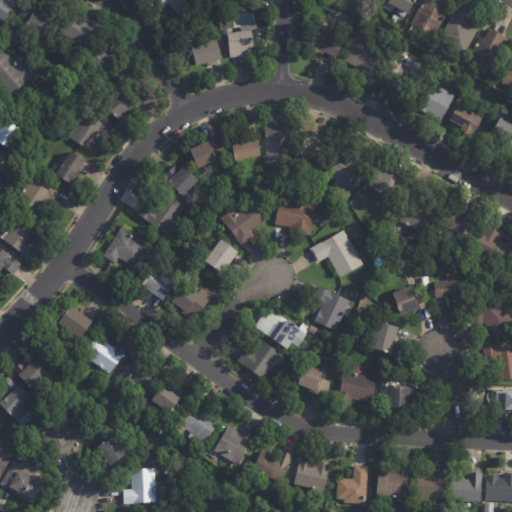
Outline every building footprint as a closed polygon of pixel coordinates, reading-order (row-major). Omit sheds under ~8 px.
[(0,0),(0,1),(6,4),(7,1),(13,5),(2,23),(0,21),(0,0)] [(161,7),(155,0),(185,0),(193,9),(181,18),(170,3),(162,9),(161,7)] [(257,0),(257,8),(232,6),(232,0),(257,0)] [(417,0),(409,15),(406,14),(404,18),(397,14),(399,10),(394,7),(392,12),(385,9),(390,0),(417,0)] [(449,0),(445,9),(449,12),(433,39),(410,26),(424,0),(449,0)] [(462,5),(474,12),(467,23),(479,29),(463,57),(438,43),(460,4),(462,5)] [(34,12),(53,23),(43,41),(24,30),(26,27),(24,26),(26,23),(27,23),(33,12),(34,12)] [(83,23),(94,30),(81,51),(56,36),(69,15),(83,23)] [(492,31),(506,38),(500,49),(504,51),(489,78),(466,64),(480,37),(484,40),(490,29),(492,31)] [(241,58),(230,59),(227,35),(252,32),(254,48),(245,49),(246,57),(241,58)] [(333,58),(324,54),(323,56),(317,54),(317,55),(309,52),(318,32),(342,43),(335,59),(333,58)] [(113,45),(104,55),(114,64),(106,73),(108,74),(105,77),(104,76),(103,77),(81,56),(93,43),(96,46),(105,37),(113,45)] [(371,83),(358,77),(361,71),(344,62),(355,39),(385,54),(371,83)] [(220,61),(196,67),(190,47),(216,40),(221,60),(220,61)] [(33,76),(14,94),(17,97),(13,100),(10,97),(10,98),(0,87),(0,52),(3,50),(14,62),(20,57),(35,73),(33,76)] [(421,71),(409,92),(403,89),(399,96),(376,84),(392,55),(421,71)] [(511,89),(502,87),(507,67),(510,68),(511,61),(511,89)] [(455,96),(441,123),(414,108),(428,82),(455,96)] [(141,104),(130,114),(129,112),(118,122),(115,119),(114,120),(112,117),(113,116),(103,104),(117,92),(126,102),(134,94),(142,103),(141,104)] [(471,114),(481,119),(471,138),(459,131),(461,128),(449,122),(457,106),(471,114)] [(113,128),(106,138),(100,134),(89,152),(68,138),(79,122),(73,119),(79,110),(84,114),(87,111),(106,123),(107,122),(114,127),(113,128)] [(510,116),(511,117),(511,147),(502,142),(496,152),(485,145),(499,118),(506,122),(510,116)] [(0,123),(1,121),(20,130),(9,154),(0,150),(0,123)] [(243,158),(235,160),(232,142),(233,142),(233,141),(237,140),(237,141),(246,140),(244,128),(254,126),(260,155),(243,158)] [(284,158),(264,158),(265,126),(294,127),(294,158),(284,158)] [(309,130),(319,132),(318,139),(327,140),(324,160),(301,156),(305,129),(309,130)] [(206,141),(208,140),(207,139),(217,134),(223,149),(214,153),(216,159),(207,163),(208,165),(215,162),(219,171),(203,177),(189,148),(206,141)] [(360,157),(369,162),(353,189),(347,186),(343,192),(332,186),(336,179),(327,175),(341,150),(351,155),(353,153),(360,157)] [(78,159),(84,163),(77,174),(80,176),(73,187),(70,185),(69,186),(49,172),(53,166),(59,169),(60,168),(59,168),(61,165),(62,166),(70,153),(78,159)] [(168,180),(169,179),(165,174),(174,164),(179,169),(183,164),(198,179),(183,195),(168,180)] [(396,173),(407,178),(399,191),(388,185),(380,197),(369,191),(372,187),(367,184),(378,164),(390,171),(391,169),(396,173)] [(60,191),(50,206),(44,203),(37,215),(32,212),(32,213),(15,203),(21,193),(20,193),(22,189),(23,190),(33,174),(53,187),(54,186),(60,191)] [(266,193),(260,197),(257,192),(262,188),(266,193)] [(174,221),(170,227),(177,231),(172,238),(137,213),(138,212),(128,205),(134,196),(144,203),(154,210),(166,193),(184,207),(174,221)] [(408,199),(436,213),(426,234),(395,219),(405,197),(408,199)] [(251,239),(242,245),(221,217),(233,208),(237,214),(240,211),(239,211),(251,202),(263,219),(251,229),(256,235),(251,239)] [(284,226),(275,224),(278,202),(303,206),(304,202),(315,204),(310,234),(296,232),(297,228),(284,226)] [(461,209),(472,215),(462,235),(437,222),(448,202),(461,209)] [(30,238),(26,244),(33,248),(26,258),(0,238),(0,228),(13,211),(37,229),(30,238)] [(487,224),(504,232),(500,239),(511,245),(511,248),(503,267),(472,251),(487,224)] [(121,229),(147,246),(134,267),(118,257),(114,263),(102,256),(120,228),(121,229)] [(353,247),(362,264),(339,277),(328,256),(317,262),(309,249),(343,230),(353,247)] [(236,254),(222,273),(205,260),(221,238),(238,251),(236,254)] [(20,266),(12,276),(10,274),(9,275),(2,270),(0,272),(0,250),(20,266)] [(181,278),(176,285),(174,283),(162,300),(141,285),(153,267),(171,280),(175,274),(181,278)] [(453,304),(437,306),(435,281),(459,280),(460,298),(454,298),(455,304),(453,304)] [(199,291),(202,287),(212,294),(193,320),(180,310),(181,308),(171,301),(184,283),(197,292),(199,291)] [(349,301),(336,330),(315,320),(323,302),(313,297),(318,286),(349,301)] [(410,287),(413,294),(422,290),(428,306),(411,312),(410,310),(400,314),(392,293),(410,287)] [(511,314),(511,322),(498,336),(484,322),(478,328),(468,317),(490,295),(494,299),(499,295),(504,300),(501,304),(511,314)] [(79,312),(92,321),(79,338),(57,322),(70,305),(79,312)] [(284,318),(286,320),(287,319),(300,328),(299,329),(304,332),(303,333),(306,335),(298,347),(291,342),(287,348),(266,334),(265,337),(253,328),(262,315),(266,318),(271,309),(284,318)] [(393,318),(389,322),(381,315),(385,311),(393,318)] [(398,328),(392,353),(371,348),(377,323),(398,328)] [(308,331),(311,325),(317,328),(314,334),(308,331)] [(284,356),(285,357),(278,366),(274,364),(273,366),(272,366),(263,379),(237,360),(255,335),(284,356)] [(123,344),(129,348),(110,374),(83,354),(97,336),(113,347),(118,340),(123,344)] [(329,342),(326,350),(321,348),(324,340),(329,342)] [(511,378),(498,380),(496,359),(485,361),(484,348),(511,345),(511,378)] [(342,350),(339,357),(332,354),(335,347),(342,350)] [(148,370),(158,377),(147,392),(129,378),(125,383),(117,378),(132,358),(148,370)] [(35,386),(32,389),(30,387),(29,387),(27,385),(27,384),(19,376),(18,376),(13,370),(23,360),(27,365),(33,359),(48,373),(35,386)] [(320,369),(323,370),(320,378),(331,382),(325,397),(308,390),(308,388),(298,384),(306,363),(320,369)] [(361,375),(377,378),(372,403),(352,399),(351,406),(338,404),(344,372),(361,375)] [(26,393),(36,402),(29,409),(35,414),(22,427),(9,414),(8,415),(6,412),(7,411),(0,404),(0,401),(4,397),(5,398),(9,394),(0,385),(0,384),(8,376),(17,385),(18,384),(26,393)] [(172,390),(173,391),(177,386),(185,392),(169,413),(151,400),(163,384),(172,390)] [(415,394),(414,405),(409,405),(409,409),(388,408),(390,385),(410,386),(409,393),(415,394)] [(511,413),(495,413),(496,392),(511,392),(511,413)] [(199,399),(208,406),(205,411),(219,421),(205,442),(179,424),(197,398),(199,399)] [(64,456),(53,461),(40,432),(68,420),(74,433),(73,433),(77,443),(73,445),(76,451),(64,456)] [(243,431),(254,438),(239,464),(215,450),(228,426),(241,433),(242,431),(243,431)] [(111,469),(96,447),(100,444),(100,443),(103,441),(103,442),(114,435),(129,457),(111,469)] [(23,448),(21,446),(25,439),(32,443),(28,450),(23,448)] [(0,447),(13,455),(0,476),(0,447)] [(293,456),(282,483),(253,471),(261,451),(278,458),(281,451),(293,456)] [(36,472),(32,479),(43,485),(35,501),(13,489),(12,491),(0,485),(13,461),(18,464),(21,460),(38,469),(36,472)] [(319,462),(329,464),(323,491),(294,485),(300,460),(311,463),(310,465),(316,466),(317,461),(319,462)] [(355,466),(367,466),(365,504),(344,503),(344,500),(337,499),(338,479),(353,479),(353,466),(355,466)] [(379,467),(409,469),(407,498),(377,496),(379,467)] [(175,474),(170,480),(163,474),(169,468),(175,474)] [(123,502),(123,490),(131,490),(130,469),(155,469),(155,482),(162,482),(162,498),(155,498),(155,503),(123,504),(123,502)] [(445,473),(444,501),(416,501),(417,472),(431,473),(431,471),(445,471),(445,473)] [(481,502),(450,501),(451,480),(468,480),(469,473),(481,473),(481,502)] [(505,474),(511,474),(511,501),(485,500),(487,473),(497,473),(497,479),(504,480),(504,474),(505,474)]
